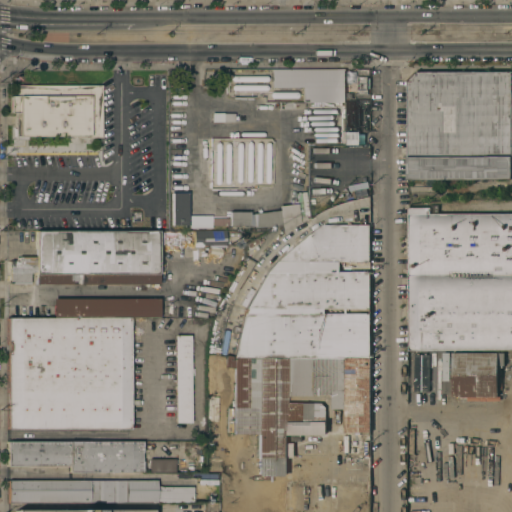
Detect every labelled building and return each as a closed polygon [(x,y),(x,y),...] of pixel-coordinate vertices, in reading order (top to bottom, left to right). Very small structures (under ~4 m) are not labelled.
[(356,68),(368,68),(368,76),(367,76),(367,77),(369,77),(369,88),(367,88),(367,93),(358,93),(358,89),(357,89),(357,75),(356,75),(356,68)] [(407,178),(406,79),(415,70),(511,70),(511,178),(407,178)] [(102,136),(28,136),(28,138),(17,138),(17,136),(13,136),(13,127),(16,127),(16,111),(10,111),(10,95),(16,95),(16,84),(102,84),(102,136)] [(223,121),(212,121),(212,112),(223,112),(223,121)] [(359,143),(346,144),(346,131),(358,131),(359,143)] [(210,189),(235,189),(236,182),(250,182),(250,186),(272,186),(272,138),(211,138),(210,189)] [(189,224),(172,225),(172,190),(189,190),(189,224)] [(276,207),(277,210),(251,213),(253,229),(306,222),(303,203),(276,207)] [(408,238),(407,238),(407,222),(408,222),(407,208),(430,208),(430,213),(511,213),(511,275),(408,276),(408,238)] [(211,224),(211,217),(228,217),(228,211),(246,211),(248,211),(249,224),(246,224),(211,224)] [(234,359),(234,356),(244,312),(246,307),(267,271),(302,271),(302,261),(276,261),(276,260),(308,234),(326,224),(369,224),(369,260),(338,261),(339,271),(369,271),(369,307),(324,307),(324,313),(368,312),(368,431),(345,432),(345,408),(331,408),(331,393),(313,393),(313,395),(286,395),(286,402),(319,402),(319,408),(314,408),(314,414),(325,414),(325,434),(287,434),(287,420),(286,420),(286,511),(258,511),(258,433),(234,433),(234,366),(234,359)] [(193,245),(193,244),(188,244),(188,236),(193,236),(193,231),(225,231),(225,246),(193,245)] [(10,264),(10,260),(15,260),(15,256),(35,256),(35,232),(158,232),(158,283),(35,283),(35,271),(29,271),(29,282),(11,283),(10,278),(10,267),(8,267),(8,264),(10,264)] [(511,349),(408,349),(408,276),(511,275),(511,349)] [(53,318),(53,298),(159,297),(159,316),(129,316),(129,317),(139,317),(139,318),(53,318)] [(139,331),(130,331),(130,428),(7,428),(7,352),(9,350),(9,344),(7,342),(7,319),(53,319),(53,318),(139,318),(139,331)] [(175,334),(191,334),(191,421),(175,422),(175,334)] [(511,476),(503,476),(503,364),(497,364),(497,396),(452,396),(452,352),(511,352),(511,476)] [(234,366),(225,366),(225,354),(228,354),(232,355),(232,359),(234,359),(234,366)] [(427,391),(427,355),(409,355),(408,391),(427,391)] [(69,471),(69,464),(8,464),(8,443),(141,443),(142,460),(145,460),(145,463),(142,463),(142,470),(69,471)] [(175,471),(149,471),(149,458),(174,458),(175,471)] [(156,502),(7,502),(7,479),(156,479),(156,502)]
